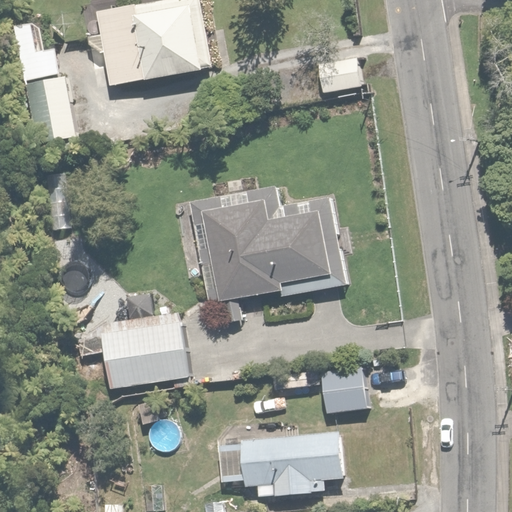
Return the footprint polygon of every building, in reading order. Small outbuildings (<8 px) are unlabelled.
[(205,0),(130,0),(96,6),(100,31),(87,34),(91,56),(105,54),(110,82),(217,64),(205,0)] [(360,55),(318,57),(320,90),(361,88),(360,55)] [(79,136),(68,75),(25,82),(36,144),(79,136)] [(74,179),(40,180),(41,233),(76,232),(74,179)] [(323,269),(344,267),(336,203),(314,205),(313,195),(283,199),(280,182),(219,190),(220,197),(192,201),(205,297),(279,288),(280,295),(326,289),(323,269)] [(178,311),(100,326),(110,388),(174,377),(175,385),(184,385),(184,375),(190,374),(178,311)] [(366,365),(323,367),(325,411),(369,409),(366,365)] [(271,367),(272,388),(292,388),(292,393),(305,392),(304,387),(320,386),(320,367),(271,367)] [(244,423),(228,423),(228,440),(219,441),(220,479),(245,479),(245,486),(257,486),(257,492),(324,490),(324,477),(343,476),(342,428),(303,429),(302,426),(286,426),(286,430),(244,431),(244,423)] [(165,509),(165,482),(145,482),(144,508),(165,509)]
